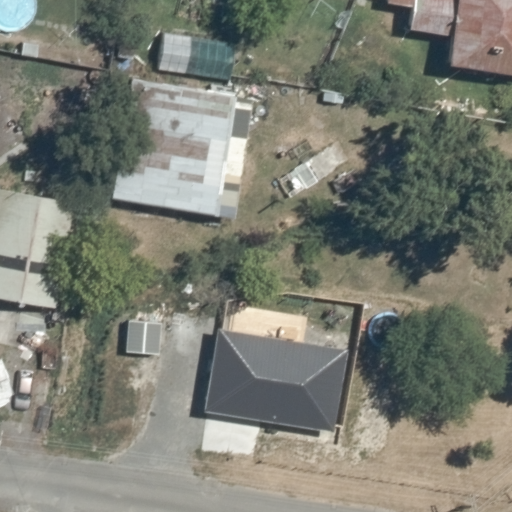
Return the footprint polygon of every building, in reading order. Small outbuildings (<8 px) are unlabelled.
[(511,0),(389,0),(389,8),(416,12),(412,35),(458,42),(453,72),(511,80),(511,0)] [(230,40),(154,32),(150,74),(226,82),(230,40)] [(218,96),(122,81),(104,200),(223,218),(235,138),(212,134),(218,96)] [(3,190),(0,204),(0,298),(59,309),(78,203),(3,190)] [(291,402),(286,455),(339,460),(344,407),(291,402)]
